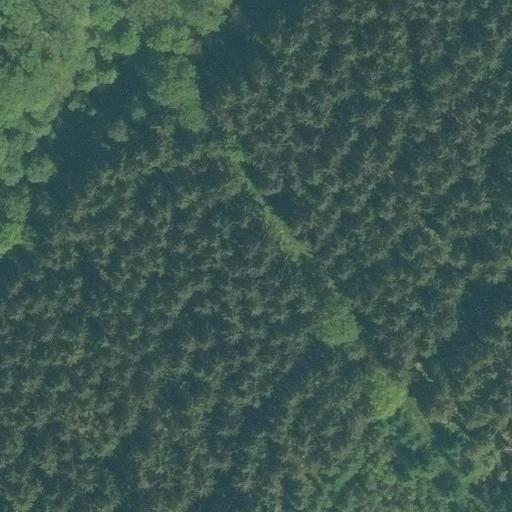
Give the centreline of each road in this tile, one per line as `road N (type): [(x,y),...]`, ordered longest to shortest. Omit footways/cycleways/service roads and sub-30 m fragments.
road 1 (track): [(386,385),(137,18),(151,0)]
road 2 (track): [(287,511),(386,385)]
road 3 (track): [(480,511),(386,385)]
